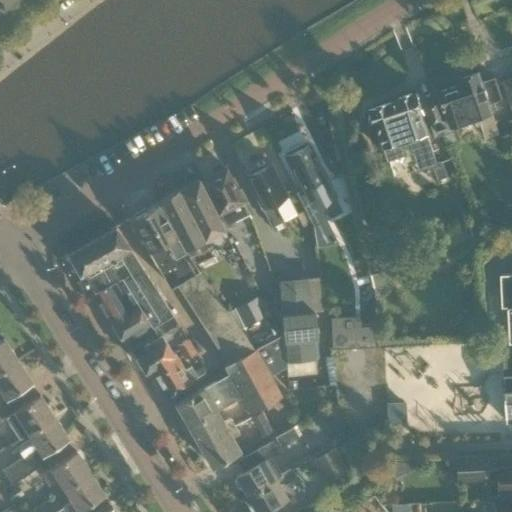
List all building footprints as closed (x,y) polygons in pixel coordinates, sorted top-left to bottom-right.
[(453,124),(454,130),(454,132),(481,123),(486,137),(498,132),(492,112),(492,111),(490,103),(502,99),(495,78),(483,82),(479,72),(461,78),(463,84),(439,92),(440,95),(438,95),(439,98),(438,99),(441,107),(442,107),(449,125),(453,124)] [(511,77),(503,81),(511,107),(511,77)] [(414,150),(420,167),(432,163),(437,161),(427,133),(428,133),(421,112),(423,112),(417,94),(413,95),(412,93),(401,97),(401,98),(372,108),(373,112),(371,113),(374,121),(376,120),(381,134),(379,134),(382,144),(384,143),(389,158),(414,150)] [(438,99),(424,103),(435,138),(454,132),(454,130),(453,124),(449,125),(442,107),(441,107),(438,99)] [(502,149),(511,145),(511,136),(511,133),(498,137),(502,149)] [(301,189),(295,191),(313,225),(316,246),(317,246),(314,225),(341,211),(325,177),(308,144),(306,145),(303,144),(288,152),(287,154),(284,156),(301,189)] [(270,163),(268,164),(264,162),(258,166),(256,170),(246,175),(255,192),(254,193),(262,208),(263,208),(272,225),(282,220),(295,213),(270,163)] [(225,168),(224,169),(220,168),(213,171),(213,175),(202,180),(225,224),(248,213),(225,168)] [(197,180),(177,190),(201,239),(202,238),(207,247),(228,238),(197,180)] [(184,248),(201,239),(177,190),(159,200),(184,248)] [(156,265),(169,285),(197,269),(189,257),(181,245),(157,202),(130,217),(156,265)] [(132,350),(161,333),(160,331),(176,321),(167,305),(150,279),(115,225),(67,252),(90,291),(92,290),(112,278),(122,294),(127,291),(130,296),(133,294),(153,327),(148,330),(148,340),(132,350)] [(386,292),(382,272),(370,275),(375,295),(386,292)] [(511,272),(501,273),(503,307),(508,307),(510,343),(511,342),(511,352),(504,353),(505,375),(511,374),(511,389),(505,389),(507,422),(511,421),(511,272)] [(122,294),(112,278),(92,290),(122,342),(139,332),(140,334),(148,330),(153,327),(133,294),(130,296),(127,291),(122,294)] [(286,362),(311,359),(314,359),(312,338),(316,338),(313,311),(310,311),(306,279),(278,282),(278,287),(280,299),(286,362)] [(266,300),(280,299),(278,287),(265,288),(266,300)] [(261,304),(239,315),(245,325),(266,315),(261,304)] [(330,319),(331,348),(375,346),(374,331),(355,332),(355,318),(330,319)] [(236,324),(212,339),(227,362),(223,364),(229,375),(240,396),(249,412),(281,395),(270,374),(284,366),(282,334),(254,349),(236,324)] [(175,355),(161,333),(132,350),(144,371),(148,368),(149,370),(175,355)] [(176,345),(180,351),(191,345),(188,338),(176,345)] [(0,371),(17,361),(14,356),(14,352),(11,348),(8,347),(3,339),(0,340),(0,371)] [(191,345),(180,351),(184,359),(196,352),(191,345)] [(175,355),(149,370),(165,396),(197,377),(190,365),(183,370),(175,355)] [(18,363),(17,361),(0,371),(0,399),(30,381),(25,373),(24,368),(22,364),(18,363)] [(178,413),(185,426),(215,409),(216,410),(217,410),(216,409),(240,396),(229,375),(216,382),(215,381),(204,387),(175,404),(180,412),(178,413)] [(19,439),(28,433),(53,417),(50,412),(50,408),(48,405),(45,404),(39,395),(4,417),(19,439)] [(385,402),(386,423),(405,422),(404,402),(385,402)] [(215,409),(185,426),(193,439),(195,438),(199,445),(234,425),(230,418),(223,422),(217,410),(216,410),(215,409)] [(250,417),(261,436),(271,430),(261,411),(250,417)] [(53,417),(28,433),(19,439),(13,443),(22,456),(2,469),(11,483),(47,460),(42,453),(67,438),(61,430),(62,426),(59,422),(56,421),(53,417)] [(238,433),(234,425),(199,445),(211,466),(239,450),(232,437),(238,433)] [(274,436),(280,447),(298,437),(292,427),(274,436)] [(236,476),(247,496),(281,476),(272,458),(278,455),(271,442),(239,461),(245,471),(236,476)] [(347,470),(334,447),(312,460),(325,483),(347,470)] [(57,479),(64,490),(90,473),(87,468),(87,464),(84,460),(81,459),(75,451),(40,473),(42,476),(40,477),(44,483),(46,482),(48,484),(57,479)] [(487,479),(486,455),(454,457),(456,481),(487,479)] [(511,467),(496,469),(498,501),(511,499),(511,467)] [(293,469),(281,476),(247,496),(255,511),(263,511),(295,494),(289,483),(297,478),(293,469)] [(74,511),(103,494),(98,485),(98,481),(95,477),(92,476),(90,473),(64,490),(70,499),(61,505),(63,507),(55,511),(74,511)] [(12,501),(23,493),(17,485),(6,492),(12,501)] [(511,511),(511,502),(494,504),(494,511),(511,511)]
